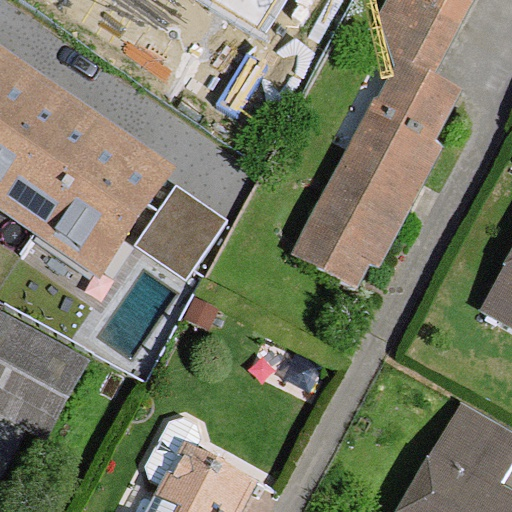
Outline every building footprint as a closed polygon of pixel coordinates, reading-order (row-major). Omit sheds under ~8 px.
[(394,0),(383,21),(400,75),(298,263),(359,293),(372,270),(382,271),(443,157),(436,151),(462,102),(415,78),(456,0),(394,0)] [(0,202),(40,230),(117,117),(0,39),(0,202)] [(181,162),(117,117),(40,230),(104,274),(181,162)] [(178,182),(135,245),(186,280),(229,216),(178,182)] [(511,277),(493,311),(511,321),(511,277)] [(0,322),(0,413),(43,437),(82,367),(0,322)] [(511,472),(511,442),(463,415),(408,511),(511,511),(511,504),(499,497),(511,472)] [(235,511),(249,487),(182,452),(150,511),(235,511)]
